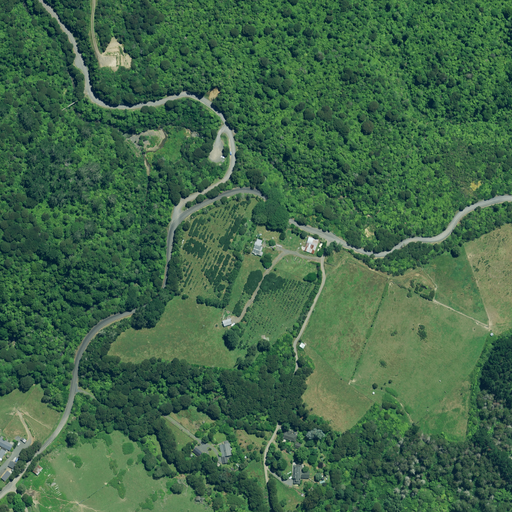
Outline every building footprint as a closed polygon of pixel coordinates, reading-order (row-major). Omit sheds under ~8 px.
[(313,254),(318,240),(307,237),(303,250),(308,252),(307,254),(310,255),(310,253),(313,254)] [(260,247),(262,241),(255,239),(251,253),(261,256),(262,252),(260,252),(261,247),(260,247)] [(222,327),(231,324),(229,318),(221,321),(222,327)] [(291,434),(292,431),(286,430),(285,432),(284,432),(282,438),(294,442),(296,435),(291,434)] [(11,441),(10,443),(0,438),(0,445),(2,446),(2,447),(2,448),(0,451),(0,457),(2,459),(6,451),(2,449),(3,447),(10,451),(14,443),(11,441)] [(230,443),(228,444),(227,441),(225,441),(225,444),(220,445),(223,464),(228,463),(227,456),(232,455),(230,443)] [(13,469),(16,463),(10,461),(8,466),(13,469)] [(38,475),(43,468),(38,465),(33,471),(38,475)] [(299,471),(300,466),(293,466),(292,478),(293,478),(293,484),(299,484),(299,478),(308,478),(309,472),(299,471)]
